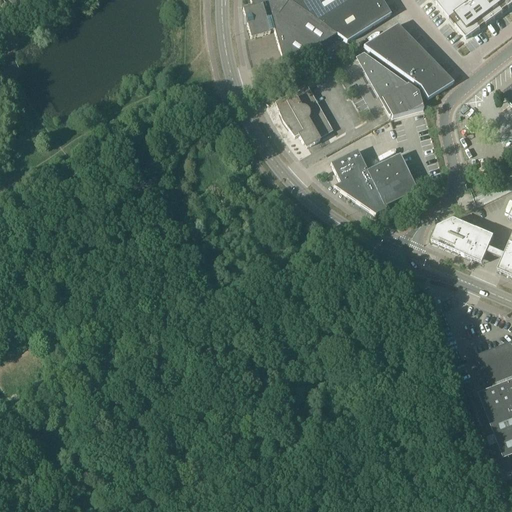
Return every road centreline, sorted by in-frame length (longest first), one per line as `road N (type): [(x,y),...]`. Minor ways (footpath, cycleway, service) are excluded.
road 1 (unclassified): [(339,223),(294,185),(255,135),(230,71),(221,0)]
road 2 (unclassified): [(472,80),(443,116),(454,190),(402,252)]
